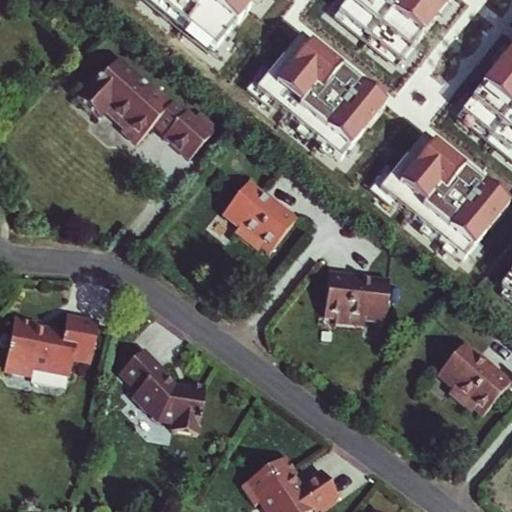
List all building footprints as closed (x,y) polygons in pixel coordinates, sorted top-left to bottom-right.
[(211,137),(210,135),(195,121),(188,114),(185,117),(160,92),(158,95),(122,60),(100,83),(97,80),(85,92),(78,99),(100,120),(108,112),(125,129),(122,132),(137,146),(156,127),(166,137),(164,139),(187,162),(211,137)] [(81,88),(85,92),(97,80),(94,76),(81,88)] [(201,115),(195,121),(210,135),(216,130),(201,115)] [(299,220),(277,202),(274,205),(264,196),(249,185),(222,218),(239,231),(234,237),(256,255),(260,251),(268,257),(299,220)] [(274,205),(277,202),(266,193),(264,196),(274,205)] [(355,278),(355,274),(329,272),(326,318),(337,319),(338,324),(365,325),(365,319),(387,320),(389,280),(369,279),(355,278)] [(64,319),(62,332),(62,335),(32,330),(33,327),(33,324),(11,320),(2,376),(31,380),(32,374),(69,379),(72,363),(90,365),(96,324),(64,319)] [(62,335),(62,332),(33,327),(32,330),(62,335)] [(491,369),(481,362),(465,348),(441,378),(456,391),(450,398),(473,417),(476,413),(484,420),(511,385),(511,381),(493,366),(491,369)] [(187,387),(172,385),(158,372),(162,369),(142,350),(121,372),(132,382),(140,390),(133,397),(148,411),(150,409),(160,419),(175,421),(173,430),(198,434),(205,386),(187,383),(187,387)] [(491,369),(493,366),(484,358),(481,362),(491,369)] [(132,382),(121,372),(117,376),(128,386),(132,382)] [(331,501),(337,497),(321,473),(298,489),(291,480),(297,476),(285,459),(239,490),(253,510),(260,505),(264,511),(315,511),(319,510),(331,501)] [(331,501),(319,510),(320,511),(325,511),(334,506),(331,501)]
